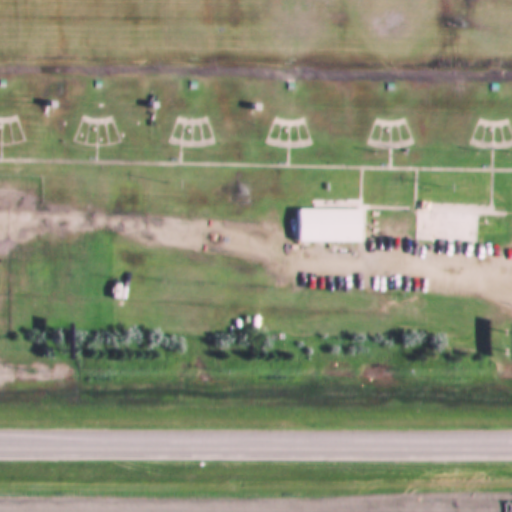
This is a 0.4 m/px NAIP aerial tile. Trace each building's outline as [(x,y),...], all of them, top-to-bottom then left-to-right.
[(86,87),(86,80),(94,80),(94,88),(86,87)] [(180,89),(181,81),(188,81),(188,89),(180,89)] [(278,90),(279,82),(287,82),(286,90),(278,90)] [(378,91),(378,83),(386,83),(386,91),(378,91)] [(483,92),(483,84),(491,84),(491,92),(483,92)] [(409,201),(470,204),(470,214),(468,242),(407,239),(409,201)] [(290,209),(352,209),(351,241),(290,241),(290,209)]
